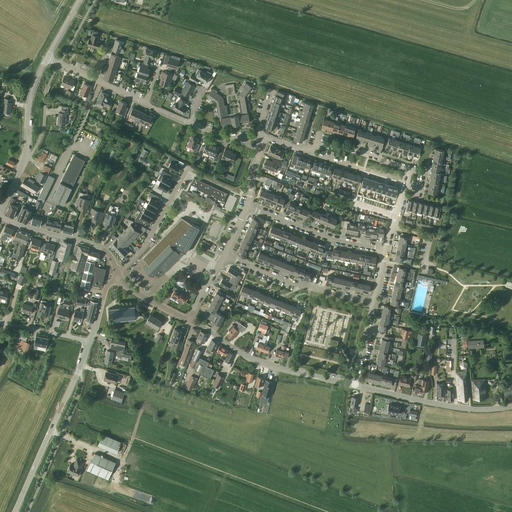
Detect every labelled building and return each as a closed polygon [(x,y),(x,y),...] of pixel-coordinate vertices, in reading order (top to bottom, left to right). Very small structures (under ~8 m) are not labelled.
[(98,37),(92,35),(91,40),(89,39),(87,46),(98,49),(100,42),(97,42),(98,37)] [(123,50),(121,49),(123,42),(115,40),(112,51),(120,53),(122,53),(123,53),(124,51),(124,50),(123,50)] [(150,65),(152,59),(153,59),(156,51),(146,48),(144,56),(145,57),(143,62),(150,65)] [(111,54),(109,60),(119,63),(121,57),(111,54)] [(179,61),(171,59),(172,57),(166,55),(163,63),(167,65),(166,66),(170,67),(170,66),(177,68),(179,61)] [(119,63),(109,60),(107,67),(117,70),(119,63)] [(140,67),(138,72),(147,75),(147,76),(148,76),(150,70),(146,68),(146,65),(140,63),(139,67),(140,67)] [(117,70),(107,67),(105,73),(115,76),(117,70)] [(191,75),(189,79),(197,83),(199,79),(206,83),(210,76),(211,73),(207,71),(206,73),(201,71),(201,70),(198,69),(196,73),(198,75),(197,77),(191,75)] [(145,81),(147,76),(147,75),(138,72),(136,78),(135,77),(134,81),(140,83),(141,80),(145,81)] [(172,75),(162,72),(161,77),(162,77),(160,84),(167,87),(170,79),(171,80),(172,75)] [(103,79),(106,80),(113,82),(115,76),(105,73),(103,79)] [(74,81),(64,76),(61,84),(64,86),(64,87),(70,89),(70,88),(71,88),(74,81)] [(188,96),(194,86),(187,82),(181,92),(188,96)] [(244,88),(250,93),(254,87),(252,85),(251,87),(245,83),(242,87),(244,88)] [(91,87),(84,84),(80,93),(87,97),(85,100),(89,102),(92,95),(89,94),(91,87)] [(224,85),(226,96),(228,94),(233,93),(235,94),(234,84),(224,85)] [(212,100),(216,93),(217,91),(213,88),(209,94),(208,93),(206,96),(212,100)] [(250,93),(244,88),(239,95),(248,97),(250,93)] [(274,100),(282,103),(285,94),(277,91),(274,100)] [(101,92),(100,96),(97,102),(104,105),(109,107),(112,101),(107,99),(108,95),(101,92)] [(223,98),(216,93),(212,100),(215,102),(223,98)] [(224,106),(223,98),(215,102),(216,107),(224,106)] [(4,113),(5,113),(5,114),(5,115),(6,115),(7,116),(8,115),(9,115),(9,114),(10,114),(12,103),(11,103),(11,100),(4,99),(4,102),(5,102),(4,113)] [(182,114),(186,108),(182,106),(183,104),(184,105),(185,102),(180,99),(178,103),(177,102),(173,109),(182,114)] [(118,103),(119,104),(116,111),(120,112),(119,114),(124,117),(127,109),(124,108),(126,103),(120,100),(120,101),(119,101),(118,103)] [(304,105),(303,108),(311,111),(313,106),(302,102),(301,105),(304,105)] [(131,120),(133,121),(137,110),(132,108),(129,116),(132,118),(131,120)] [(68,114),(68,110),(62,110),(61,113),(59,113),(58,125),(66,125),(67,114),(68,114)] [(137,110),(133,121),(134,122),(136,120),(139,121),(142,112),(137,110)] [(141,125),(143,126),(147,115),(142,112),(139,121),(142,122),(141,125)] [(310,116),(299,113),(298,115),(301,116),(300,119),(308,121),(310,116)] [(147,115),(143,126),(144,126),(145,124),(149,125),(152,117),(147,115)] [(232,126),(240,125),(240,124),(238,116),(231,117),(232,125),(232,126)] [(266,123),(278,127),(275,126),(276,121),(267,118),(266,123)] [(278,127),(266,123),(264,127),(265,127),(263,132),(269,133),(270,129),(276,131),(278,127)] [(297,129),(305,131),(307,126),(296,123),(295,125),(298,126),(297,129)] [(357,142),(363,144),(364,139),(367,140),(369,134),(358,131),(356,137),(359,138),(357,142)] [(302,142),(304,137),(293,133),(292,136),(294,137),(294,139),(302,142)] [(368,145),(373,147),(374,143),(377,143),(379,137),(369,134),(367,140),(369,141),(368,145)] [(198,139),(191,136),(187,146),(194,149),(193,151),(196,152),(199,145),(196,144),(198,139)] [(391,148),(394,139),(389,138),(386,147),(391,148)] [(397,150),(400,141),(394,139),(391,148),(397,150)] [(127,140),(125,146),(132,150),(135,144),(127,140)] [(405,143),(400,141),(397,150),(402,152),(405,143)] [(201,158),(202,155),(203,152),(209,155),(213,145),(207,142),(205,147),(202,146),(198,154),(199,154),(198,156),(201,158)] [(410,144),(405,143),(402,152),(407,153),(410,144)] [(416,146),(410,144),(407,153),(413,155),(416,146)] [(213,145),(209,155),(214,157),(213,160),(217,162),(220,153),(217,152),(219,148),(213,145)] [(271,146),(268,153),(280,159),(284,151),(271,146)] [(421,148),(416,146),(413,155),(418,157),(421,148)] [(225,149),(221,160),(227,162),(227,161),(232,163),(235,155),(231,153),(232,152),(225,149)] [(47,154),(42,151),(38,160),(42,162),(47,154)] [(73,155),(60,182),(52,200),(64,205),(85,161),(73,155)] [(295,168),(299,169),(303,158),(294,155),(291,164),(295,165),(295,167),(295,168)] [(177,172),(180,166),(176,163),(178,160),(171,156),(168,161),(168,162),(170,163),(168,167),(173,169),(172,170),(176,172),(176,171),(177,172)] [(303,158),(299,169),(304,171),(304,168),(307,159),(303,158)] [(279,168),(279,166),(281,162),(273,159),(272,162),(266,159),(263,167),(274,172),(276,173),(277,172),(279,168)] [(324,178),(325,175),(328,166),(323,164),(320,173),(319,176),(324,178)] [(44,165),(41,172),(47,175),(51,168),(44,165)] [(337,178),(340,170),(334,168),(332,176),(337,178)] [(163,170),(157,180),(169,186),(172,180),(168,178),(170,174),(163,170)] [(347,183),(348,181),(350,173),(345,171),(342,180),(342,182),(347,183)] [(47,175),(41,172),(40,172),(36,180),(44,184),(47,175)] [(42,202),(43,202),(55,178),(49,175),(37,200),(42,202)] [(194,178),(191,185),(198,188),(197,189),(201,181),(194,178)] [(28,181),(25,179),(21,186),(34,194),(38,187),(32,183),(34,181),(29,179),(28,181)] [(157,180),(155,183),(152,189),(159,193),(161,189),(166,192),(169,186),(157,180)] [(201,181),(197,189),(204,192),(208,184),(201,181)] [(208,184),(204,192),(210,195),(214,187),(208,184)] [(264,200),(268,190),(269,187),(266,185),(265,187),(265,189),(265,191),(261,190),(258,197),(264,200)] [(214,187),(210,195),(211,195),(211,194),(214,195),(213,197),(217,198),(221,190),(214,187)] [(221,190),(217,198),(223,202),(227,193),(221,190)] [(268,190),(264,200),(270,202),(273,194),(268,192),(268,190)] [(79,200),(77,205),(81,206),(80,209),(87,212),(92,196),(80,192),(77,200),(79,200)] [(151,198),(148,203),(157,208),(160,202),(156,200),(158,196),(151,192),(148,196),(151,198)] [(279,196),(273,194),(270,202),(276,204),(279,196)] [(286,204),(288,199),(285,197),(285,199),(281,197),(282,196),(279,195),(279,196),(276,204),(282,207),(283,203),(286,204)] [(12,198),(10,203),(5,214),(13,218),(18,207),(13,205),(15,200),(12,198)] [(288,199),(286,204),(288,205),(286,211),(292,213),(296,204),(296,203),(294,202),(293,204),(290,203),(291,200),(288,199)] [(148,203),(145,208),(154,213),(157,208),(148,203)] [(292,213),(298,215),(301,207),(298,206),(298,205),(296,204),(292,213)] [(23,205),(22,207),(17,219),(22,221),(27,209),(25,208),(26,206),(23,205)] [(441,208),(435,206),(433,216),(433,218),(438,220),(441,208)] [(154,213),(145,208),(142,207),(140,211),(143,213),(151,218),(154,213)] [(301,207),(298,215),(304,217),(307,210),(301,207)] [(30,208),(29,210),(27,209),(22,221),(27,223),(33,209),(30,208)] [(103,212),(92,208),(90,216),(93,217),(92,221),(99,223),(103,212)] [(117,212),(115,212),(114,211),(111,210),(110,211),(109,213),(107,213),(105,217),(106,218),(105,221),(104,221),(103,224),(110,227),(111,223),(115,225),(118,216),(119,212),(117,212)] [(312,212),(307,210),(304,217),(310,220),(313,210),(312,212)] [(316,220),(320,212),(319,212),(313,210),(310,220),(311,218),(316,220)] [(322,222),(325,215),(322,214),(323,211),(320,210),(320,212),(316,220),(322,222)] [(140,211),(137,216),(134,221),(142,225),(143,221),(148,224),(151,218),(143,213),(140,211)] [(328,225),(332,215),(329,214),(328,216),(325,215),(322,222),(328,225)] [(332,215),(328,225),(334,227),(337,219),(331,217),(332,215)] [(33,216),(31,224),(40,227),(42,219),(43,220),(43,218),(40,217),(39,218),(33,216)] [(253,218),(250,224),(257,227),(260,222),(263,223),(265,220),(256,216),(255,219),(253,218)] [(143,258),(148,263),(144,267),(153,276),(160,269),(164,274),(181,256),(184,252),(186,253),(200,228),(182,218),(143,258)] [(47,220),(45,227),(60,231),(62,224),(47,220)] [(351,234),(353,224),(349,223),(350,221),(344,220),(343,228),(346,228),(345,233),(348,233),(349,234),(351,234)] [(357,225),(353,224),(351,234),(354,235),(354,234),(358,235),(358,231),(362,231),(363,224),(358,223),(357,225)] [(131,224),(125,230),(135,239),(140,233),(131,224)] [(257,227),(250,224),(248,230),(255,233),(257,227)] [(363,224),(362,231),(365,232),(364,234),(364,236),(367,237),(370,238),(372,228),(372,226),(363,224)] [(5,226),(2,234),(0,238),(5,240),(7,236),(11,237),(14,229),(12,228),(11,229),(5,226)] [(74,229),(64,226),(62,232),(72,235),(74,229)] [(271,237),(272,235),(275,236),(278,229),(272,226),(268,236),(271,237)] [(372,226),(372,228),(370,238),(373,238),(376,239),(377,234),(383,235),(385,228),(372,226)] [(278,229),(275,236),(281,238),(284,231),(278,229)] [(21,239),(24,232),(17,230),(13,239),(12,243),(17,244),(18,241),(19,238),(21,239)] [(130,243),(135,239),(125,230),(121,234),(130,243)] [(255,233),(248,230),(245,235),(252,238),(255,233)] [(281,238),(286,241),(289,233),(284,231),(281,238)] [(30,235),(24,232),(21,239),(19,238),(18,241),(20,242),(15,253),(22,256),(30,235)] [(286,241),(292,243),(295,235),(289,233),(286,241)] [(117,238),(122,242),(127,247),(130,243),(121,234),(117,238)] [(242,241),(250,244),(252,238),(245,235),(242,241)] [(292,243),(298,245),(301,238),(295,235),(292,243)] [(398,242),(408,244),(408,242),(407,242),(408,238),(406,237),(403,236),(401,236),(400,236),(398,242)] [(30,247),(38,249),(39,250),(41,242),(41,241),(33,238),(30,247)] [(122,242),(117,238),(116,240),(111,244),(115,249),(122,242)] [(304,247),(307,240),(301,238),(298,245),(304,247)] [(305,252),(306,249),(310,250),(313,242),(307,240),(304,247),(302,251),(305,252)] [(58,258),(64,260),(67,261),(72,244),(63,241),(58,258)] [(250,244),(242,241),(240,247),(247,250),(250,244)] [(125,249),(127,247),(122,242),(115,249),(122,257),(127,252),(125,249)] [(318,244),(313,242),(310,250),(315,252),(318,244)] [(46,243),(46,244),(44,251),(52,254),(55,245),(46,243)] [(315,252),(313,258),(315,259),(318,253),(321,254),(324,247),(318,244),(315,252)] [(71,263),(70,268),(83,272),(86,260),(87,257),(89,251),(89,250),(82,247),(77,245),(73,259),(71,263)] [(247,250),(240,247),(237,252),(239,253),(238,255),(245,259),(247,255),(246,253),(247,250)] [(338,259),(340,251),(333,249),(333,252),(328,251),(327,258),(334,259),(334,258),(338,259)] [(87,257),(81,285),(89,287),(95,261),(99,261),(100,254),(90,250),(90,251),(88,257),(87,257)] [(263,262),(265,255),(259,253),(257,260),(263,262)] [(265,255),(263,262),(268,264),(271,257),(272,255),(269,253),(268,256),(265,255)] [(358,267),(359,263),(362,263),(364,255),(358,254),(356,262),(355,269),(354,272),(358,273),(359,267),(358,267)] [(277,260),(271,257),(268,264),(274,267),(277,260)] [(56,275),(59,262),(53,260),(49,273),(56,275)] [(283,262),(277,260),(274,267),(280,269),(283,262)] [(288,264),(283,262),(280,269),(286,271),(288,264)] [(291,273),(294,267),(288,264),(286,271),(291,273)] [(102,287),(102,286),(101,286),(103,278),(101,277),(103,268),(95,266),(93,275),(95,276),(93,285),(102,287)] [(232,276),(230,279),(237,284),(241,277),(236,274),(237,272),(230,267),(227,272),(232,276)] [(297,276),(300,269),(294,267),(291,273),(297,276)] [(398,267),(397,274),(409,276),(412,277),(413,274),(410,274),(409,273),(408,272),(407,273),(406,273),(407,269),(398,267)] [(16,274),(2,268),(0,273),(14,279),(16,274)] [(303,278),(305,271),(300,269),(297,276),(303,278)] [(307,269),(306,271),(305,271),(303,278),(309,280),(312,273),(312,271),(307,269)] [(21,274),(17,282),(23,285),(27,278),(21,274)] [(309,282),(316,284),(318,278),(311,275),(309,282)] [(237,284),(230,279),(228,283),(222,279),(219,284),(228,289),(229,287),(233,290),(237,284)] [(403,285),(404,282),(396,279),(394,285),(402,287),(403,287),(404,288),(405,285),(403,285)] [(0,298),(6,300),(8,292),(0,289),(0,288),(1,286),(0,286),(0,298)] [(240,293),(246,295),(249,288),(243,286),(240,293)] [(174,291),(171,296),(176,300),(182,292),(174,287),(173,290),(174,291)] [(252,298),(255,291),(249,288),(246,295),(252,298)] [(218,290),(217,292),(216,292),(213,298),(227,305),(228,302),(225,301),(222,299),(225,294),(218,290)] [(235,300),(236,296),(235,296),(235,295),(228,291),(226,296),(233,299),(235,300)] [(258,300),(260,293),(255,291),(252,298),(258,300)] [(182,292),(176,300),(182,303),(184,300),(186,301),(189,296),(182,292)] [(260,301),(263,302),(266,295),(260,293),(258,300),(256,304),(259,305),(260,301)] [(272,298),(266,295),(263,302),(269,305),(268,306),(272,298)] [(87,299),(83,298),(78,297),(76,304),(85,306),(87,299)] [(88,311),(96,313),(98,303),(99,300),(91,298),(91,300),(90,300),(88,311)] [(227,305),(213,298),(210,303),(218,307),(221,302),(227,305)] [(275,307),(277,300),(277,298),(275,298),(274,299),(272,298),(269,305),(268,306),(274,309),(275,307)] [(24,300),(21,311),(31,314),(32,311),(35,312),(37,304),(24,300)] [(52,306),(48,304),(48,303),(47,301),(42,300),(40,308),(43,309),(41,314),(49,316),(52,306)] [(283,302),(277,300),(275,307),(280,309),(283,302)] [(286,312),(289,305),(283,302),(280,309),(286,312)] [(218,307),(210,303),(207,309),(208,310),(204,317),(219,325),(224,316),(217,312),(219,308),(218,307)] [(67,319),(70,311),(64,309),(65,306),(60,304),(59,308),(56,316),(67,319)] [(292,314),(295,307),(289,305),(286,312),(292,314)] [(382,311),(390,313),(391,307),(383,305),(382,311)] [(135,306),(108,309),(109,321),(136,318),(139,314),(139,309),(135,306)] [(297,318),(298,316),(301,309),(295,307),(292,314),(291,316),(297,318)] [(82,321),(82,319),(84,311),(84,309),(81,308),(80,312),(75,310),(73,319),(74,319),(74,320),(77,321),(78,320),(82,321)] [(93,322),(96,313),(88,311),(85,320),(93,322)] [(162,321),(150,315),(146,322),(157,329),(162,321)] [(387,325),(389,319),(381,317),(379,323),(389,325),(387,325)] [(240,323),(236,328),(234,327),(235,326),(232,325),(229,329),(231,330),(227,335),(232,339),(239,331),(242,333),(246,328),(240,323)] [(265,332),(268,326),(260,323),(258,329),(265,332)] [(170,339),(174,340),(172,348),(179,351),(182,341),(179,340),(182,331),(174,328),(170,339)] [(200,331),(197,340),(196,340),(196,342),(200,344),(200,342),(204,343),(208,334),(200,331)] [(159,343),(163,336),(159,333),(155,341),(159,343)] [(416,342),(424,344),(426,335),(419,333),(416,342)] [(34,344),(34,348),(37,349),(45,351),(46,347),(48,338),(36,335),(34,344)] [(256,348),(262,350),(265,343),(266,340),(267,336),(264,335),(262,339),(260,338),(258,342),(256,341),(254,346),(256,347),(256,348)] [(382,339),(380,345),(390,347),(391,345),(389,344),(390,341),(392,341),(393,338),(384,336),(383,339),(382,339)] [(120,350),(123,350),(124,350),(125,346),(126,341),(111,338),(110,343),(111,343),(110,348),(120,350)] [(216,341),(215,341),(212,339),(206,351),(210,353),(212,350),(214,351),(218,343),(217,342),(216,341)] [(29,356),(32,344),(29,343),(21,340),(20,343),(18,349),(21,350),(20,353),(29,356)] [(179,363),(186,365),(186,366),(195,343),(188,340),(179,363)] [(264,344),(262,350),(268,352),(270,346),(266,345),(264,344)] [(220,345),(216,351),(225,356),(228,350),(227,350),(227,349),(225,348),(225,349),(220,345)] [(277,349),(275,355),(281,357),(283,351),(283,349),(284,346),(282,345),(280,350),(277,349)] [(198,348),(193,359),(197,361),(202,351),(198,348)] [(104,362),(112,364),(114,352),(107,350),(104,362)] [(386,356),(387,353),(379,351),(378,357),(386,359),(386,358),(389,359),(390,357),(386,356)] [(235,355),(229,352),(225,360),(224,360),(222,365),(228,368),(231,363),(230,363),(235,355)] [(195,368),(194,370),(200,373),(203,374),(210,378),(214,370),(212,368),(207,366),(208,363),(209,362),(200,357),(198,361),(195,368)] [(386,359),(378,357),(376,363),(384,365),(386,359)] [(193,359),(190,366),(195,368),(198,361),(197,361),(193,359)] [(455,371),(456,377),(467,376),(466,373),(466,367),(467,363),(463,360),(459,364),(461,368),(462,367),(463,371),(455,371)] [(104,380),(116,383),(119,375),(106,372),(104,380)] [(250,381),(252,382),(254,373),(248,372),(246,372),(245,376),(247,376),(246,380),(247,380),(246,382),(250,382),(250,381)] [(367,380),(373,382),(375,374),(369,372),(367,380)] [(212,385),(218,388),(224,377),(218,374),(212,385)] [(373,382),(379,383),(381,375),(375,374),(373,382)] [(192,390),(197,378),(191,375),(185,387),(192,390)] [(409,387),(411,377),(401,375),(398,384),(409,387)] [(257,376),(255,384),(257,385),(256,386),(259,387),(259,385),(261,386),(264,378),(257,376)] [(387,377),(385,385),(391,386),(391,384),(395,385),(398,377),(393,376),(393,378),(387,377)] [(456,385),(467,384),(467,376),(456,377),(456,385)] [(511,381),(511,384),(502,386),(504,395),(510,394),(510,393),(511,393),(511,394),(511,393),(511,377),(511,378),(511,381)] [(272,386),(270,386),(272,381),(266,379),(260,401),(266,403),(268,396),(269,397),(271,390),(272,387),(272,386)] [(414,392),(419,393),(422,379),(419,379),(417,385),(415,385),(414,392)] [(425,380),(422,379),(419,393),(424,394),(425,388),(428,388),(429,381),(425,380)] [(485,379),(471,380),(473,399),(486,398),(485,379)] [(436,396),(445,396),(445,384),(437,383),(436,396)] [(457,392),(468,391),(467,384),(456,385),(457,392)] [(125,393),(114,389),(111,399),(121,402),(125,393)] [(468,391),(457,392),(457,400),(468,399),(468,391)] [(352,397),(350,406),(351,406),(351,408),(355,408),(355,406),(357,406),(358,398),(352,397)] [(389,404),(387,412),(390,413),(396,414),(399,415),(399,411),(402,412),(403,408),(400,408),(400,407),(396,406),(393,405),(389,404)] [(410,410),(409,415),(410,415),(409,419),(415,420),(416,416),(417,416),(418,411),(410,410)] [(98,446),(116,453),(121,442),(103,434),(98,446)] [(108,479),(115,462),(95,453),(87,470),(108,479)] [(71,464),(67,471),(78,476),(81,469),(81,468),(83,462),(77,459),(74,465),(71,464)]
